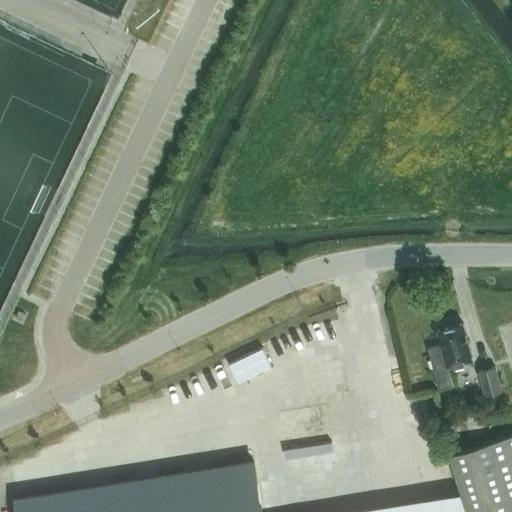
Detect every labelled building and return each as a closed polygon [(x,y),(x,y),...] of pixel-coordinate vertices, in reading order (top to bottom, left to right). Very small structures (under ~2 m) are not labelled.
[(429,346),(440,388),(452,385),(447,366),(473,359),(463,323),(437,329),(441,343),(429,346)] [(272,365),(263,346),(229,363),(238,382),(272,365)] [(485,396),(502,391),(496,365),(478,371),(485,396)] [(455,428),(451,411),(439,414),(443,431),(455,428)] [(284,489),(327,510),(363,437),(320,416),(284,489)] [(465,511),(511,511),(511,432),(447,453),(459,491),(465,511)] [(262,511),(254,462),(16,499),(17,511),(262,511)] [(465,511),(459,491),(320,511),(465,511)]
